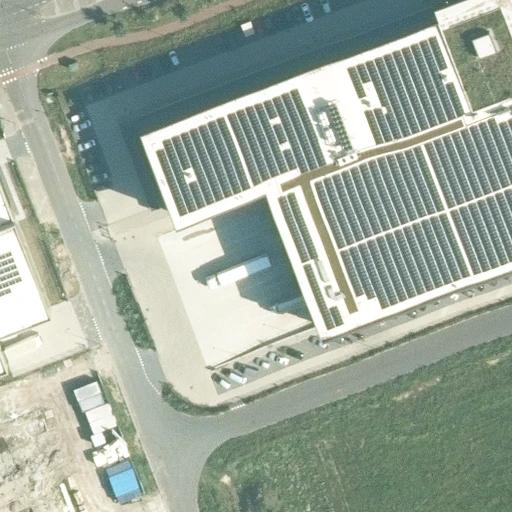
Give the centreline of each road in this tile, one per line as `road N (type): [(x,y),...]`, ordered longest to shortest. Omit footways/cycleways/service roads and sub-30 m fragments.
road 1 (unclassified): [(3,43),(160,452)]
road 2 (unclassified): [(511,318),(160,452)]
road 3 (unclassified): [(3,43),(123,0)]
